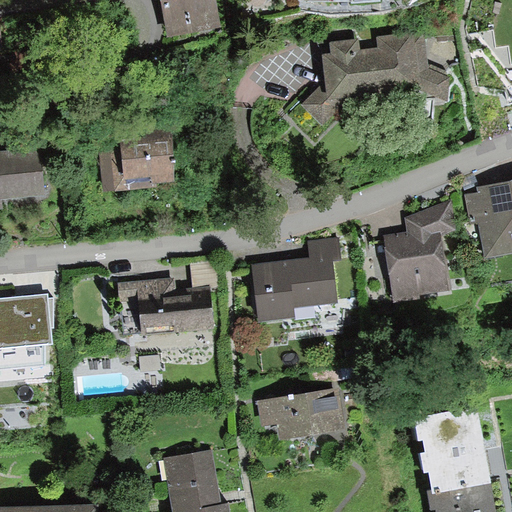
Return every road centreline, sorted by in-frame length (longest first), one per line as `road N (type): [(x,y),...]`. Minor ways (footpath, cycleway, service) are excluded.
road 1 (residential): [(511,143),(295,229),(0,264)]
road 2 (residential): [(0,131),(129,60),(144,43),(141,0)]
